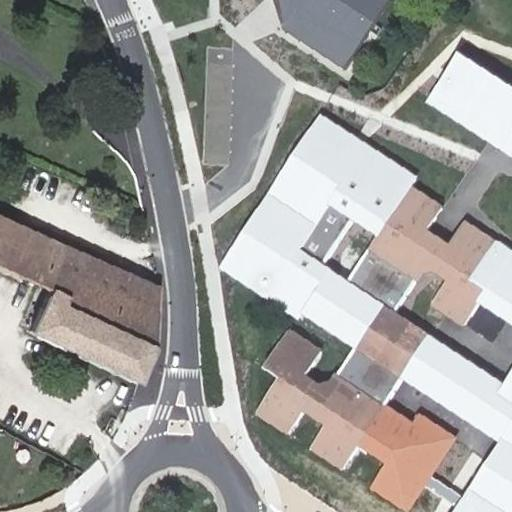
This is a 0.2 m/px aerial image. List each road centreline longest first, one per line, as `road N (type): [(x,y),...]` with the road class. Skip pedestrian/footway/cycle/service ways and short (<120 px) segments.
road 1 (residential): [(180,275),(145,97),(110,0)]
road 2 (residential): [(216,454),(196,413),(180,275)]
road 3 (residential): [(180,275),(180,343),(148,454)]
